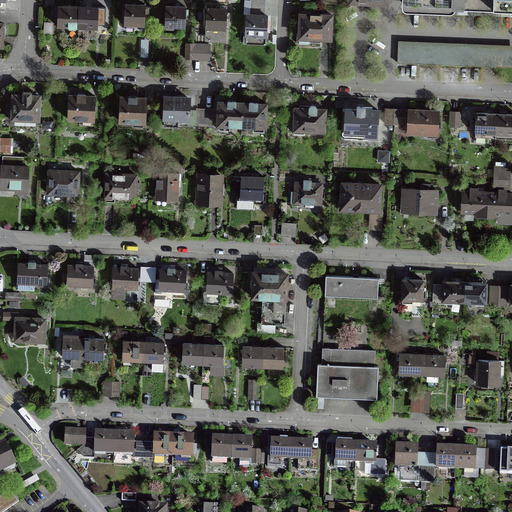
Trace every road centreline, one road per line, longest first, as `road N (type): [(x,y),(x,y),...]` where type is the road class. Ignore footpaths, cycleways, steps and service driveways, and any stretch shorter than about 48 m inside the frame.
road 1 (residential): [(511,94),(24,69)]
road 2 (residential): [(303,251),(0,236)]
road 3 (residential): [(296,419),(73,410),(33,431)]
road 4 (residential): [(511,430),(296,419)]
road 5 (residential): [(511,259),(303,251)]
road 6 (residential): [(303,251),(296,419)]
